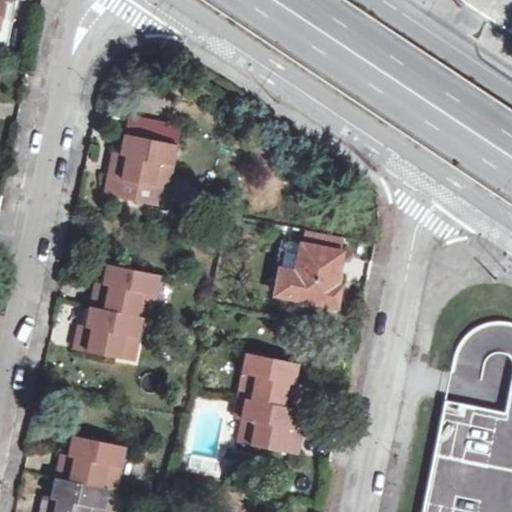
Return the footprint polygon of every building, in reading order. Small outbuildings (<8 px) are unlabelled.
[(125,134),(178,145),(182,126),(130,116),(125,134)] [(109,177),(106,196),(148,204),(152,185),(170,188),(178,145),(125,134),(122,154),(113,152),(109,177)] [(148,204),(172,209),(176,190),(170,188),(152,185),(148,204)] [(199,234),(202,221),(189,218),(186,231),(195,233),(199,234)] [(186,231),(183,244),(192,246),(195,233),(186,231)] [(287,241),(277,294),(332,305),(343,252),(287,241)] [(91,307),(144,317),(153,318),(161,275),(108,265),(104,284),(96,283),(91,307)] [(136,360),(144,317),(91,307),(87,327),(79,325),(74,349),(88,351),(136,360)] [(299,409),(304,384),(296,382),(300,363),(247,352),(238,397),(247,398),(285,406),(299,409)] [(511,511),(511,382),(506,412),(487,409),(446,401),(431,474),(423,511),(511,511)] [(298,454),(303,430),(295,429),(299,409),(285,406),(247,398),(238,397),(234,417),(243,419),(238,442),(298,454)] [(74,436),(70,455),(62,453),(57,478),(109,489),(117,490),(126,446),(74,436)] [(104,511),(109,489),(57,478),(53,498),(44,496),(40,511),(104,511)]
